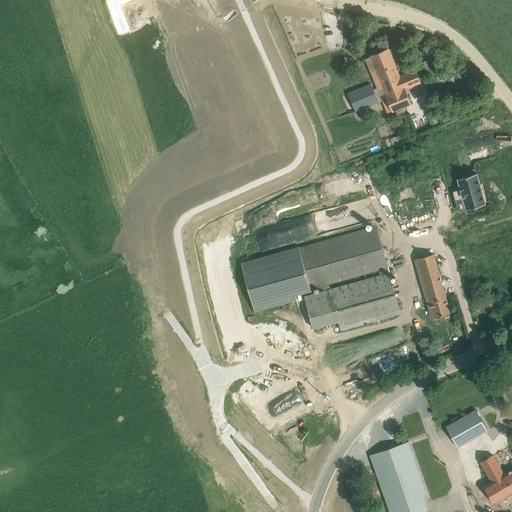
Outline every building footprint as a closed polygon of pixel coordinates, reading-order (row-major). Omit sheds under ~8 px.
[(370,56),(393,111),(411,104),(405,89),(421,83),(416,69),(400,76),(391,53),(394,51),(398,49),(393,37),(378,43),(381,51),(370,56)] [(348,93),(356,111),(379,102),(371,84),(348,93)] [(399,142),(396,136),(390,138),(393,145),(399,142)] [(477,173),(458,178),(466,209),(486,204),(477,173)] [(242,265),(255,309),(256,311),(297,300),(295,293),(379,268),(381,275),(332,289),(331,284),(321,287),(323,291),(305,296),(311,318),(314,328),(339,321),(341,330),(401,313),(377,227),(242,265)] [(434,254),(415,259),(432,318),(451,312),(434,254)] [(476,411),(448,427),(458,445),(486,429),(476,411)] [(410,441),(372,454),(391,511),(428,511),(423,495),(428,493),(410,441)] [(492,482),(485,486),(494,503),(511,492),(511,470),(504,475),(493,455),(480,463),(492,482)]
